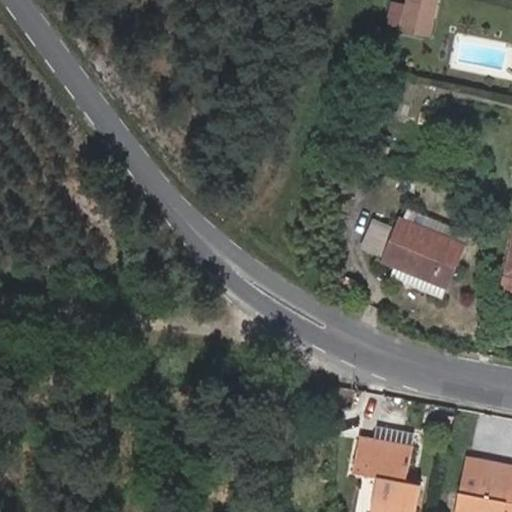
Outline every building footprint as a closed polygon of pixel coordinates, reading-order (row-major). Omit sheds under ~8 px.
[(443,0),(412,0),(404,25),(424,32),(430,17),(437,19),(443,0)] [(437,19),(430,17),(424,32),(431,35),(437,19)] [(417,88),(379,76),(370,107),(368,112),(409,125),(420,89),(417,88)] [(415,224),(465,244),(470,233),(419,212),(415,224)] [(381,253),(394,223),(376,215),(363,246),(381,253)] [(465,244),(415,224),(403,219),(386,261),(398,266),(448,287),(465,244)] [(443,298),(448,287),(398,266),(394,277),(443,298)] [(415,434),(380,427),(378,438),(362,436),(356,471),(380,476),(374,511),(416,511),(422,484),(408,482),(415,434)] [(460,511),(504,511),(507,500),(511,501),(511,464),(471,456),(460,511)]
